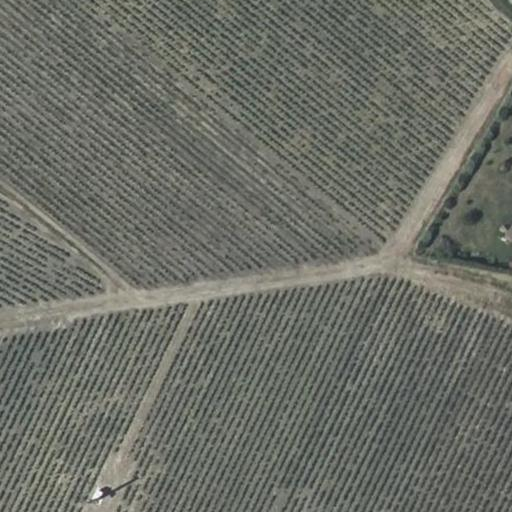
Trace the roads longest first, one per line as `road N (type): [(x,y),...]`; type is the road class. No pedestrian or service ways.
road 1 (track): [(0,326),(134,312),(380,268),(511,291)]
road 2 (track): [(134,312),(0,193)]
